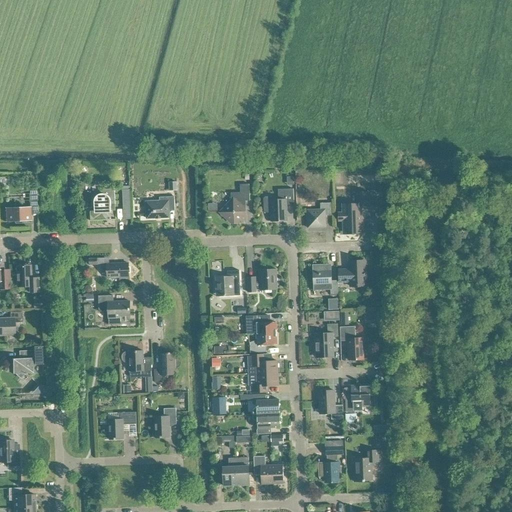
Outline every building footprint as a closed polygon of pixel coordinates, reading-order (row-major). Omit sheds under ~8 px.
[(177,190),(177,182),(169,182),(169,191),(177,190)] [(237,223),(245,215),(244,208),(243,206),(242,201),(249,201),(249,184),(240,184),(240,193),(231,193),(231,200),(219,213),(231,223),(234,220),(237,223)] [(115,210),(115,204),(114,189),(101,189),(102,194),(99,194),(96,196),(94,199),(94,202),(94,207),(94,211),(90,212),(90,221),(111,220),(111,211),(115,210)] [(123,209),(131,209),(130,189),(122,190),(123,209)] [(294,204),(293,189),(278,189),(278,200),(272,200),(271,198),(269,196),(265,196),(263,198),(264,213),(270,212),(270,221),(286,221),(286,205),(294,204)] [(37,212),(36,202),(36,190),(29,190),(29,207),(21,207),(21,205),(14,205),(14,207),(4,208),(6,208),(6,221),(5,221),(5,222),(31,221),(31,220),(30,220),(30,213),(37,212)] [(362,231),(361,206),(369,206),(368,192),(356,193),(357,204),(342,204),(343,213),(338,213),(338,221),(343,220),(343,232),(362,231)] [(147,219),(169,218),(169,211),(175,210),(174,196),(159,197),(159,201),(146,202),(147,219)] [(308,228),(326,227),(325,216),(331,216),(331,203),(320,203),(320,210),(307,210),(308,228)] [(366,285),(365,261),(349,262),(349,270),(339,270),(339,282),(350,282),(350,286),(366,285)] [(128,263),(101,264),(102,269),(107,269),(108,278),(119,277),(119,280),(128,280),(128,263)] [(21,265),(19,264),(17,266),(15,266),(16,267),(14,269),(16,271),(16,287),(26,287),(26,293),(38,292),(38,277),(30,277),(30,265),(21,265)] [(4,269),(3,265),(0,265),(0,288),(10,288),(9,269),(4,269)] [(328,271),(328,265),(313,265),(314,290),(330,289),(330,295),(338,294),(338,280),(331,281),(331,271),(328,271)] [(277,290),(276,269),(259,270),(260,282),(255,282),(255,277),(247,277),(248,292),(256,292),(256,288),(260,288),(260,291),(277,290)] [(216,297),(240,295),(239,271),(227,271),(227,276),(215,277),(216,297)] [(113,302),(113,295),(98,296),(98,305),(99,312),(108,311),(109,324),(120,324),(120,316),(130,316),(129,301),(113,302)] [(329,310),(338,309),(338,299),(328,299),(329,310)] [(367,310),(367,319),(380,319),(380,310),(367,310)] [(0,335),(14,335),(14,323),(22,322),(21,311),(9,312),(9,318),(0,318),(0,335)] [(348,312),(340,312),(341,324),(348,324),(348,312)] [(257,334),(276,333),(276,322),(270,322),(270,315),(246,316),(247,335),(257,334)] [(333,357),(332,337),(338,337),(338,324),(327,324),(328,333),(314,334),(314,344),(316,344),(316,357),(333,357)] [(355,338),(355,326),(340,327),(341,341),(347,341),(348,360),(364,360),(363,338),(355,338)] [(276,333),(257,334),(257,340),(249,342),(250,353),(266,352),(266,345),(276,344),(276,333)] [(20,377),(23,373),(32,373),(32,364),(42,364),(41,346),(33,346),(33,350),(27,351),(27,358),(12,359),(12,374),(16,374),(20,377)] [(144,357),(144,350),(128,350),(128,351),(127,352),(125,352),(123,353),(122,355),(121,358),(122,360),(123,361),(125,363),(127,363),(129,363),(129,372),(130,372),(130,378),(149,377),(149,386),(152,386),(151,357),(144,357)] [(174,357),(174,353),(160,354),(161,369),(154,369),(155,382),(161,382),(161,375),(175,374),(175,368),(177,368),(179,367),(180,365),(181,363),(181,361),(180,359),(179,357),(177,357),(174,357)] [(264,362),(263,354),(249,355),(250,366),(248,366),(248,375),(278,373),(277,361),(264,362)] [(221,358),(212,358),(212,367),(221,367),(221,358)] [(268,386),(278,385),(278,373),(248,375),(249,386),(250,386),(251,393),(269,392),(268,386)] [(221,385),(221,377),(213,377),(213,385),(221,385)] [(370,396),(370,395),(372,395),(371,385),(351,386),(351,394),(345,394),(346,412),(346,414),(345,414),(346,425),(348,425),(351,424),(353,422),(355,421),(356,418),(357,415),(356,413),(355,413),(355,409),(361,408),(361,406),(374,406),(373,396),(370,396)] [(320,414),(331,413),(331,420),(343,419),(343,405),(335,405),(334,391),(316,391),(317,398),(319,400),(320,414)] [(253,414),(279,413),(279,406),(280,404),(279,403),(279,399),(270,400),(269,394),(255,394),(255,399),(257,400),(257,406),(253,410),(253,414)] [(187,395),(177,395),(177,404),(187,404),(187,395)] [(226,397),(213,398),(213,406),(226,405),(226,397)] [(160,416),(155,417),(155,438),(170,437),(169,430),(178,430),(178,424),(178,409),(169,409),(169,406),(160,407),(160,412),(160,416)] [(109,420),(108,420),(109,432),(109,440),(124,439),(123,432),(123,425),(136,424),(136,412),(118,413),(118,419),(109,420)] [(279,413),(253,414),(253,419),(258,423),(258,428),(280,427),(280,424),(281,422),(280,421),(279,413)] [(13,455),(12,440),(0,440),(0,461),(7,462),(7,467),(19,466),(19,455),(13,455)] [(319,464),(319,477),(320,477),(325,477),(325,483),(338,482),(338,472),(340,472),(339,462),(337,462),(337,455),(342,455),(342,445),(342,440),(325,441),(326,446),(326,455),(327,455),(328,463),(323,463),(323,464),(319,464)] [(379,462),(378,450),(366,451),(367,458),(354,459),(355,473),(353,473),(354,482),(365,481),(364,480),(372,480),(372,462),(379,462)] [(272,484),(272,465),(265,465),(265,456),(254,457),(254,475),(261,475),(261,484),(272,484)] [(235,458),(236,485),(249,485),(248,457),(235,458)] [(223,486),(236,485),(235,458),(228,458),(229,467),(223,467),(223,486)] [(272,465),(272,484),(284,483),(283,465),(272,465)] [(14,508),(34,507),(34,494),(21,495),(20,488),(8,488),(8,501),(14,500),(14,508)]
